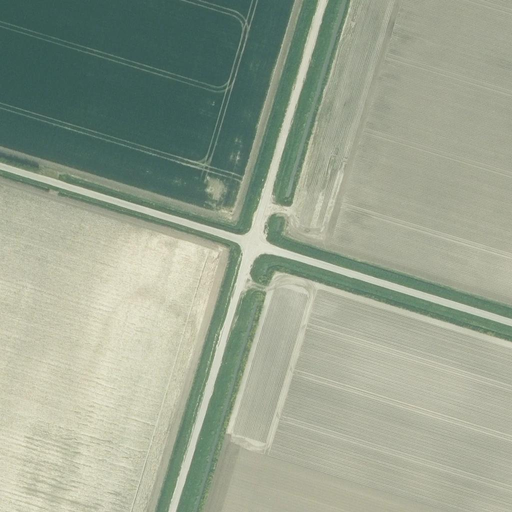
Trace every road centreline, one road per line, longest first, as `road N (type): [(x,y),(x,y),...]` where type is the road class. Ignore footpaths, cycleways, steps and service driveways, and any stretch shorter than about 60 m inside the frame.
road 1 (unclassified): [(173,511),(251,244)]
road 2 (unclassified): [(511,324),(251,244)]
road 3 (unclassified): [(251,244),(0,167)]
road 4 (unclassified): [(251,244),(323,0)]
